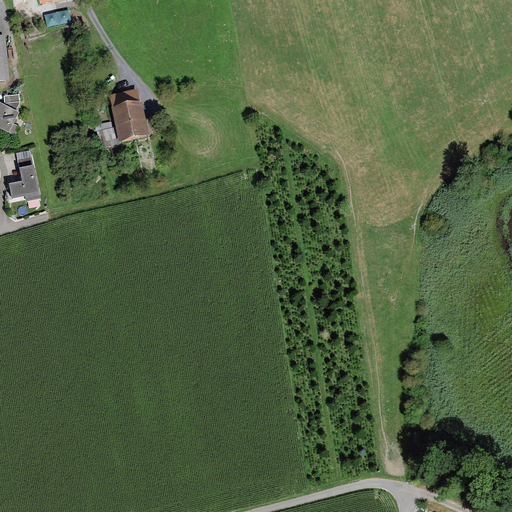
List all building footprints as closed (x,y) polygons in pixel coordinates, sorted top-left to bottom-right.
[(0,81),(10,81),(6,35),(0,35),(0,81)] [(108,96),(115,127),(119,145),(149,138),(141,103),(137,104),(134,90),(108,96)] [(21,101),(20,101),(5,103),(4,104),(0,102),(0,127),(9,132),(9,131),(15,134),(19,126),(13,123),(19,112),(16,111),(21,101)] [(104,148),(119,145),(115,127),(100,131),(104,148)] [(26,204),(41,200),(30,152),(17,155),(23,183),(10,186),(13,200),(25,197),(26,204)]
